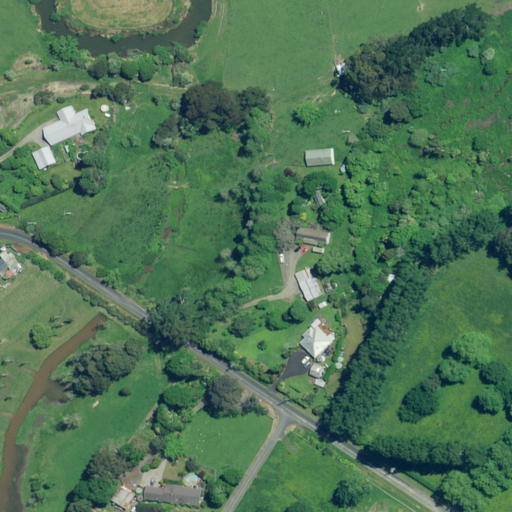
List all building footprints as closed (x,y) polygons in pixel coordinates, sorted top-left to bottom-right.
[(352,72),(348,62),(338,66),(342,76),(352,72)] [(78,114),(75,106),(60,113),(64,121),(46,129),(53,145),(83,132),(85,135),(99,129),(91,109),(78,114)] [(58,162),(51,146),(35,154),(42,170),(58,162)] [(335,164),(334,149),(309,151),(310,166),(335,164)] [(333,233),(301,228),(299,241),(330,247),(333,233)] [(0,274),(11,267),(16,274),(24,268),(12,249),(3,255),(5,259),(0,262),(0,274)] [(317,276),(313,267),(298,274),(310,301),(324,295),(316,276),(317,276)] [(306,335),(308,338),(303,343),(318,358),(338,338),(333,333),(330,336),(320,326),(316,330),(314,328),(306,335)] [(326,368),(316,364),(312,374),(322,378),(326,368)] [(327,382),(319,379),(317,384),(325,387),(327,382)] [(204,489),(167,484),(167,489),(149,486),(147,499),(202,506),(204,489)] [(137,496),(122,486),(114,499),(129,509),(137,496)]
